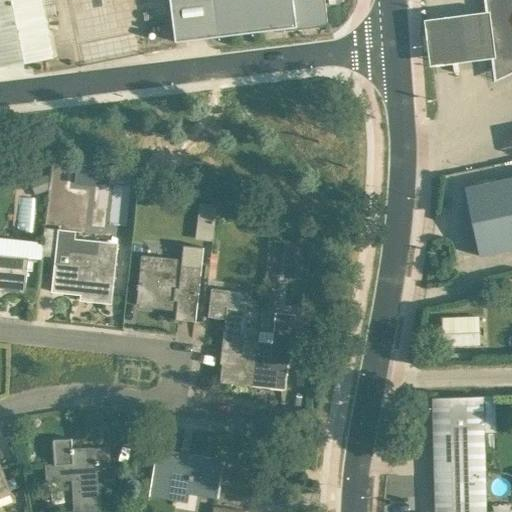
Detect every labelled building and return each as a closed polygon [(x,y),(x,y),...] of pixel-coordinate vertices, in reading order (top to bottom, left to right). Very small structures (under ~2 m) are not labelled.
[(0,0),(0,66),(55,56),(43,0),(0,0)] [(277,32),(321,26),(326,24),(328,18),(325,0),(170,0),(176,42),(277,29),(277,32)] [(511,0),(484,0),(495,82),(511,73),(511,0)] [(424,29),(430,76),(497,67),(490,20),(424,29)] [(77,167),(76,178),(90,179),(91,168),(77,167)] [(31,181),(35,194),(48,189),(50,173),(31,181)] [(480,255),(511,248),(511,177),(466,187),(480,255)] [(198,238),(216,238),(216,202),(198,201),(198,238)] [(44,228),(43,241),(42,255),(57,256),(59,229),(44,228)] [(0,287),(24,290),(24,293),(25,293),(27,270),(33,271),(34,261),(28,261),(29,257),(41,258),(43,241),(0,236),(0,287)] [(56,262),(55,272),(53,291),(54,292),(54,291),(95,295),(95,300),(111,302),(117,242),(100,240),(98,255),(71,252),(69,264),(56,262)] [(310,248),(288,245),(285,267),(307,270),(310,248)] [(143,254),(140,285),(138,305),(165,308),(165,305),(177,306),(176,319),(196,321),(202,267),(184,265),(185,258),(143,254)] [(223,363),(222,369),(221,382),(253,386),(259,340),(244,338),(248,309),(228,306),(230,290),(212,288),(209,316),(226,318),(221,356),(228,356),(227,363),(223,363)] [(259,340),(253,386),(286,389),(288,364),(291,364),(296,314),(276,312),(273,341),(259,340)] [(481,343),(480,314),(443,316),(444,345),(481,343)] [(433,398),(436,511),(486,511),(483,397),(433,398)] [(46,464),(47,481),(72,479),(74,511),(100,511),(97,467),(111,466),(109,446),(83,448),(84,452),(74,453),(74,448),(73,448),(72,438),(53,439),(55,463),(46,464)] [(160,444),(151,495),(188,501),(189,493),(216,497),(215,501),(216,501),(224,455),(223,454),(222,458),(195,453),(194,455),(160,450),(161,444),(160,444)] [(284,448),(275,455),(284,468),(286,471),(296,464),(284,448)] [(0,497),(10,494),(12,493),(0,462),(0,497)]
